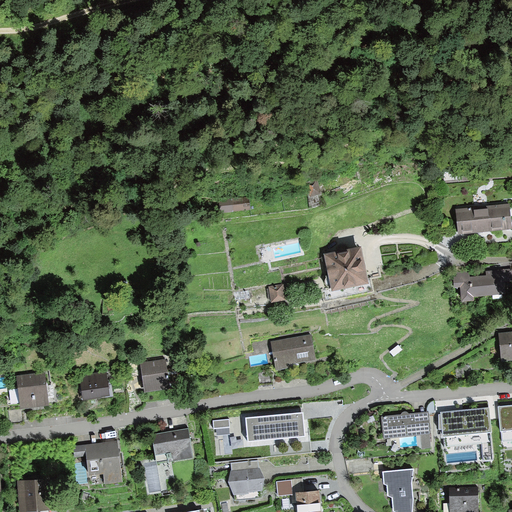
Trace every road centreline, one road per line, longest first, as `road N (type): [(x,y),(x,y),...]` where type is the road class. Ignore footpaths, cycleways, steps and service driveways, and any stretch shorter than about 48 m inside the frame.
road 1 (track): [(511,38),(376,53),(287,76),(222,71),(0,161)]
road 2 (residential): [(384,394),(364,375),(289,396),(0,436)]
road 3 (residential): [(384,394),(511,321)]
road 4 (residential): [(384,394),(342,425),(341,479),(359,511)]
road 5 (track): [(0,32),(129,0)]
road 6 (residential): [(511,388),(384,394)]
